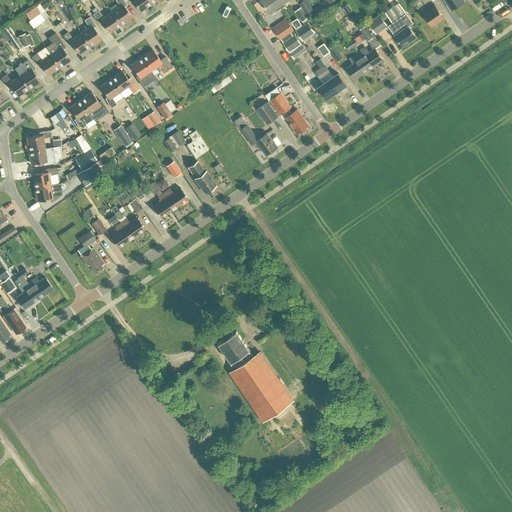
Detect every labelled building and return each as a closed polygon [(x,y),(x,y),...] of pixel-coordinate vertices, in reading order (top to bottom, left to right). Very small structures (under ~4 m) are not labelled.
[(112,12),(120,25),(131,17),(124,7),(126,5),(123,0),(116,0),(120,7),(112,12)] [(133,1),(140,11),(151,3),(148,0),(128,0),(131,2),(133,1)] [(260,0),(270,13),(276,9),(277,11),(281,8),(275,0),(260,0)] [(275,0),(281,8),(285,5),(284,3),(288,0),(275,0)] [(320,12),(316,6),(313,8),(307,0),(304,0),(300,3),(310,18),(320,12)] [(463,0),(445,0),(452,9),(464,1),(463,0)] [(347,4),(342,8),(347,14),(352,11),(347,4)] [(25,13),(35,27),(47,18),(43,11),(41,12),(36,5),(25,13)] [(445,18),(436,5),(424,13),(433,26),(445,18)] [(308,16),(302,8),(295,12),(302,23),(310,18),(308,16)] [(102,22),(109,32),(120,25),(112,12),(104,18),(98,11),(93,14),(100,24),(102,22)] [(387,17),(391,22),(399,17),(395,11),(387,17)] [(409,26),(413,23),(406,13),(392,23),(394,25),(390,28),(402,46),(416,37),(409,26)] [(81,34),(90,46),(101,38),(94,28),(96,26),(90,17),(85,20),(90,28),(81,34)] [(382,28),(376,18),(369,23),(375,33),(382,28)] [(305,38),(318,32),(313,20),(299,27),(305,38)] [(276,31),(280,39),(294,30),(289,23),(276,31)] [(8,25),(0,31),(7,41),(10,39),(17,49),(22,46),(8,25)] [(366,27),(360,30),(367,42),(373,38),(366,27)] [(51,55),(59,67),(70,59),(64,49),(67,47),(55,32),(48,38),(52,43),(46,47),(51,54),(51,55)] [(71,43),(79,53),(90,46),(81,34),(73,39),(68,32),(63,36),(69,45),(71,43)] [(26,33),(19,36),(23,47),(30,44),(26,33)] [(295,35),(284,42),(285,45),(288,48),(288,49),(299,41),(295,35)] [(345,45),(349,50),(358,43),(355,38),(345,45)] [(300,54),(306,50),(302,44),(296,48),(300,54)] [(336,45),(330,49),(337,60),(343,57),(336,45)] [(358,54),(370,70),(384,60),(376,48),(370,52),(367,48),(358,54)] [(142,58),(150,70),(154,67),(157,72),(161,69),(164,73),(173,68),(165,57),(162,59),(160,60),(153,50),(142,58)] [(41,64),(48,74),(59,67),(51,55),(42,60),(37,53),(32,57),(39,66),(41,64)] [(347,69),(355,80),(370,70),(358,54),(350,60),(353,64),(347,69)] [(136,77),(141,86),(146,83),(142,76),(150,70),(142,58),(131,65),(138,76),(136,77)] [(20,76),(28,88),(40,80),(33,70),(35,69),(29,59),(23,62),(28,70),(20,76)] [(325,66),(322,68),(326,75),(330,72),(325,66)] [(321,79),(326,75),(322,68),(316,72),(321,79)] [(111,79),(120,91),(128,85),(133,92),(138,89),(131,80),(130,81),(122,71),(111,79)] [(10,86),(17,96),(28,88),(20,76),(12,82),(6,74),(1,78),(8,87),(10,86)] [(330,81),(338,92),(347,86),(339,74),(330,81)] [(211,88),(214,93),(232,80),(229,75),(211,88)] [(105,98),(111,107),(116,104),(111,97),(120,91),(111,79),(100,87),(107,97),(105,98)] [(319,88),(328,100),(338,92),(330,81),(319,88)] [(80,100),(93,117),(94,120),(108,111),(101,101),(99,102),(92,92),(80,100)] [(297,109),(295,111),(282,92),(270,100),(283,119),(286,117),(297,134),(308,126),(297,109)] [(74,119),(80,128),(86,125),(84,123),(93,117),(80,100),(69,108),(76,118),(74,119)] [(172,114),(163,101),(156,106),(165,119),(172,114)] [(278,116),(268,102),(257,109),(267,124),(278,116)] [(147,115),(154,125),(161,120),(154,110),(147,115)] [(58,112),(50,117),(54,123),(56,122),(61,128),(66,125),(62,118),(58,112)] [(125,127),(133,139),(141,134),(133,122),(125,127)] [(252,144),(255,142),(261,150),(262,149),(266,155),(278,147),(268,132),(259,139),(248,123),(241,128),(252,144)] [(163,140),(171,152),(186,142),(178,130),(172,135),(172,136),(169,137),(163,140)] [(28,137),(30,151),(44,149),(43,138),(52,136),(50,131),(39,133),(40,135),(28,137)] [(125,131),(117,137),(124,146),(132,141),(125,131)] [(80,135),(68,142),(72,148),(84,142),(80,135)] [(186,145),(195,159),(209,149),(200,136),(186,145)] [(44,149),(30,151),(32,164),(44,162),(44,165),(56,163),(53,147),(44,149)] [(102,152),(98,154),(102,160),(106,157),(102,152)] [(92,153),(77,161),(83,170),(97,161),(92,153)] [(166,165),(174,177),(181,172),(173,160),(166,165)] [(83,171),(90,181),(106,171),(100,161),(83,171)] [(205,193),(207,192),(208,193),(211,191),(211,189),(216,186),(211,179),(206,172),(205,173),(198,162),(188,168),(196,179),(195,179),(200,186),(205,193)] [(209,169),(213,175),(222,169),(218,163),(209,169)] [(45,172),(33,174),(35,187),(50,185),(48,175),(57,174),(56,168),(45,170),(45,172)] [(167,178),(160,181),(163,188),(170,185),(167,178)] [(50,185),(35,187),(37,201),(49,199),(50,201),(54,200),(62,194),(61,189),(60,183),(50,185)] [(164,193),(175,209),(188,199),(181,188),(173,193),(170,189),(164,193)] [(141,208),(135,198),(134,199),(131,194),(130,194),(127,189),(117,196),(128,212),(133,209),(135,212),(141,208)] [(154,207),(162,218),(175,209),(164,193),(158,198),(161,202),(154,207)] [(114,213),(119,220),(124,217),(119,209),(114,213)] [(91,212),(85,216),(88,221),(94,217),(91,212)] [(98,217),(90,223),(98,234),(106,229),(98,217)] [(121,223),(132,239),(145,229),(137,218),(130,223),(127,219),(121,223)] [(110,237),(118,248),(132,239),(121,223),(115,228),(117,232),(110,237)] [(0,241),(16,231),(12,225),(0,233),(0,241)] [(90,230),(79,238),(84,245),(85,247),(88,245),(96,239),(90,230)] [(84,245),(77,250),(82,256),(91,250),(88,245),(85,247),(84,245)] [(80,257),(87,267),(89,265),(96,274),(103,269),(101,266),(104,264),(93,248),(91,250),(82,256),(80,257)] [(9,269),(0,274),(4,280),(12,274),(9,269)] [(25,269),(15,276),(18,280),(23,276),(28,273),(25,269)] [(18,280),(15,282),(19,289),(22,293),(16,297),(24,309),(39,299),(28,283),(23,276),(18,280)] [(36,277),(28,283),(39,299),(53,289),(45,277),(39,281),(36,277)] [(16,288),(9,278),(1,284),(8,294),(16,288)] [(3,316),(16,334),(26,327),(3,296),(0,298),(0,310),(4,316),(3,316)] [(0,339),(2,343),(10,338),(8,336),(10,334),(0,319),(0,339)] [(231,373),(264,421),(294,401),(261,352),(254,357),(250,351),(251,351),(237,331),(219,343),(233,363),(233,362),(237,368),(231,373)] [(361,420),(341,433),(349,446),(369,433),(361,420)]
